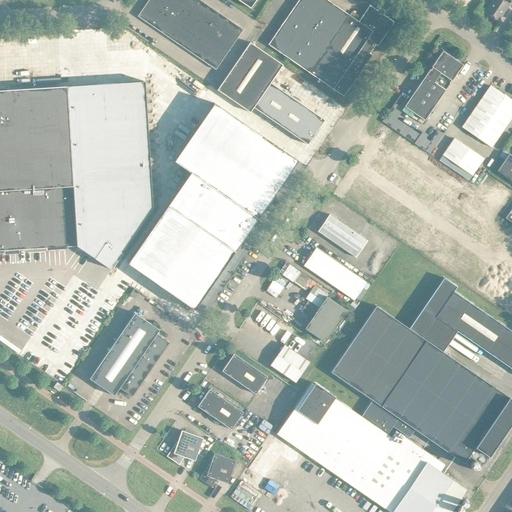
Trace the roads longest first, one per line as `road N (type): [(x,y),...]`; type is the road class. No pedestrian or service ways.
road 1 (unclassified): [(103,486),(437,11)]
road 2 (unknown): [(355,130),(511,237)]
road 3 (tertiary): [(0,412),(103,486)]
